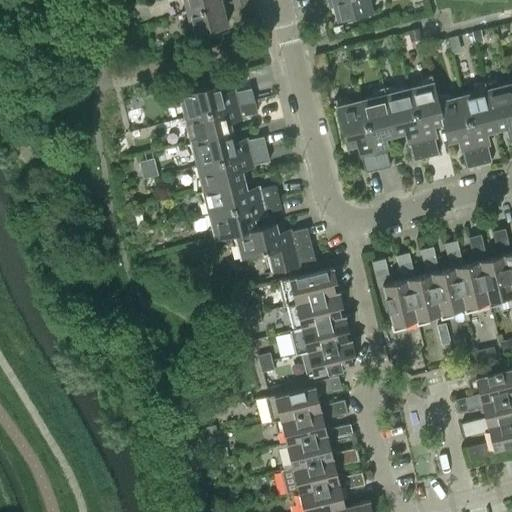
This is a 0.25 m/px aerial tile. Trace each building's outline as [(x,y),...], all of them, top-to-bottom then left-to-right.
[(220,0),(183,0),(186,12),(221,3),(220,0)] [(368,0),(331,0),(336,19),(371,11),(368,0)] [(221,3),(186,12),(192,33),(227,25),(221,3)] [(424,83),(408,87),(425,156),(437,153),(430,125),(442,122),(435,93),(436,93),(431,74),(423,78),(424,83)] [(477,91),(461,95),(478,164),(491,160),(483,132),(495,129),(483,81),(476,85),(477,91)] [(484,81),(483,81),(495,129),(507,126),(511,145),(511,94),(509,82),(493,86),(492,81),(484,81)] [(180,101),(184,117),(253,99),(250,87),(222,94),(219,82),(171,94),(171,95),(175,102),(180,101)] [(376,95),(360,99),(377,168),(389,165),(382,137),(394,134),(382,86),(375,90),(376,95)] [(383,86),(382,86),(394,134),(406,131),(413,159),(425,156),(408,87),(392,91),(391,86),(383,86)] [(444,93),(436,93),(435,93),(442,122),(446,141),(459,138),(466,167),(478,164),(461,95),(445,99),(444,93)] [(343,98),(334,98),(335,105),(345,146),(358,143),(365,171),(377,168),(360,99),(344,103),(343,98)] [(253,99),(184,117),(188,133),(183,134),(183,142),(183,143),(231,130),(228,118),(256,111),(253,99)] [(231,130),(183,143),(187,150),(192,149),(196,164),(265,147),(262,135),(234,142),(231,130)] [(265,147),(196,164),(200,180),(195,182),(195,190),(195,191),(243,179),(240,167),(268,159),(265,147)] [(243,179),(195,191),(199,198),(204,197),(208,213),(277,196),(274,183),(246,190),(243,179)] [(277,196),(208,213),(212,229),(207,230),(207,238),(207,239),(227,234),(255,226),(252,215),(281,208),(277,196)] [(274,221),(255,226),(227,234),(230,241),(236,240),(240,257),(266,250),(272,272),(300,265),(300,266),(315,262),(306,227),(278,234),(274,221)] [(491,230),(497,254),(502,253),(511,293),(511,294),(511,299),(511,250),(510,251),(504,227),(491,230)] [(467,236),(473,260),(478,259),(488,300),(487,300),(488,306),(496,304),(494,298),(511,294),(511,293),(502,253),(497,254),(486,257),(480,233),(467,236)] [(488,300),(478,259),(473,260),(462,263),(456,239),(443,242),(449,267),(454,265),(464,306),(463,306),(464,312),(471,310),(470,305),(487,300),(488,300)] [(464,306),(454,265),(449,267),(438,269),(431,245),(419,248),(425,273),(430,271),(440,312),(438,312),(440,318),(447,316),(446,311),(463,306),(464,306)] [(440,312),(430,271),(425,273),(414,276),(407,251),(395,254),(401,279),(406,278),(416,318),(414,318),(416,324),(423,322),(422,317),(438,312),(440,312)] [(416,318),(406,278),(401,279),(390,282),(383,257),(371,260),(377,286),(381,285),(391,323),(390,324),(392,330),(399,329),(398,323),(414,318),(416,318)] [(289,304),(294,303),(294,301),(335,291),(334,291),(332,279),(335,278),(332,266),(288,277),(293,295),(287,297),(289,304)] [(294,301),(294,303),(299,319),(293,321),(295,328),(300,327),(300,326),(341,315),(340,315),(338,303),(341,302),(338,290),(334,291),(335,291),(294,301)] [(257,303),(245,306),(247,315),(259,312),(257,303)] [(259,312),(247,315),(249,323),(261,320),(259,312)] [(300,326),(300,327),(305,344),(299,345),(301,352),(306,351),(306,350),(347,339),(346,339),(344,327),(347,326),(344,314),(340,315),(341,315),(300,326)] [(435,324),(440,344),(450,342),(445,322),(435,324)] [(306,350),(306,351),(311,368),(305,369),(307,376),(313,375),(313,374),(353,364),(350,351),(353,350),(350,338),(346,339),(347,339),(306,350)] [(269,351),(257,354),(259,363),(271,360),(269,351)] [(271,360),(259,363),(261,371),(273,368),(271,360)] [(457,411),(481,405),(480,401),(511,392),(511,366),(474,376),(478,392),(454,399),(457,411)] [(319,405),(316,393),(340,387),(337,374),(312,381),(313,385),(274,394),(263,396),(269,420),(273,419),(279,418),(279,419),(320,409),(319,405)] [(511,392),(480,401),(481,405),(484,416),(460,423),(463,435),(487,429),(486,425),(511,418),(511,392)] [(326,433),(325,429),(322,417),(346,411),(343,399),(319,405),(320,409),(279,419),(279,418),(273,419),(275,427),(281,425),(285,442),(286,443),(326,433)] [(511,418),(486,425),(487,429),(490,441),(466,447),(469,459),(494,453),(493,449),(511,444),(511,418)] [(286,443),(285,442),(279,443),(281,451),(287,449),(291,466),(292,467),(332,457),(331,453),(328,441),(352,435),(349,423),(325,429),(326,433),(286,443)] [(215,424),(205,426),(207,434),(217,432),(215,424)] [(292,467),(291,466),(285,467),(287,475),(293,473),(297,490),(298,491),(338,481),(337,477),(334,465),(358,459),(355,447),(331,453),(332,457),(292,467)] [(217,448),(208,449),(210,460),(220,458),(218,448),(217,448)] [(338,481),(298,491),(297,490),(291,491),(293,499),(299,497),(302,511),(319,511),(324,511),(324,510),(344,505),(344,504),(340,489),(364,483),(361,471),(337,477),(338,481)] [(368,498),(344,504),(344,505),(324,510),(324,511),(367,511),(368,511),(371,511),(368,498)]
